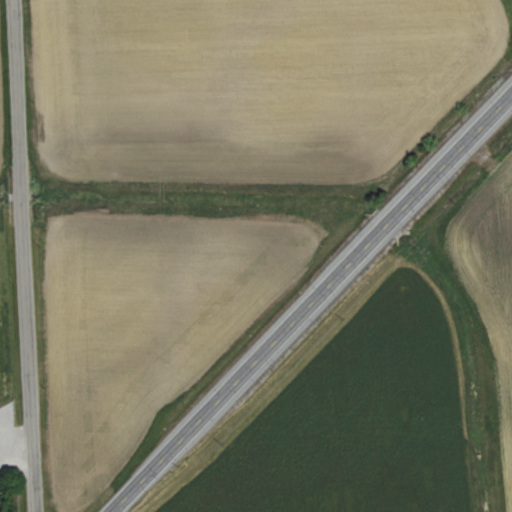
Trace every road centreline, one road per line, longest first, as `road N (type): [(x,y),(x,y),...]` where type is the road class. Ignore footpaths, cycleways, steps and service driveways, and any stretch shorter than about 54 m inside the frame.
road 1 (primary): [(115,511),(511,99)]
road 2 (tertiary): [(14,0),(39,511)]
